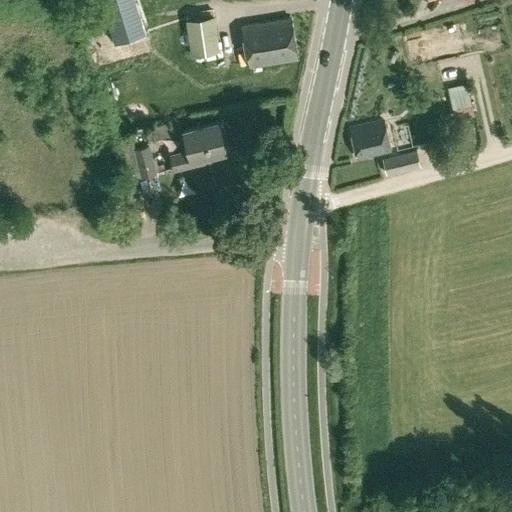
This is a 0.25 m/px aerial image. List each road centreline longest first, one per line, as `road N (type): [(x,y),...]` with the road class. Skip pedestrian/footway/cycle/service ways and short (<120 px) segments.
road 1 (secondary): [(303,511),(293,402),(297,242),(342,0)]
road 2 (track): [(511,152),(304,205)]
